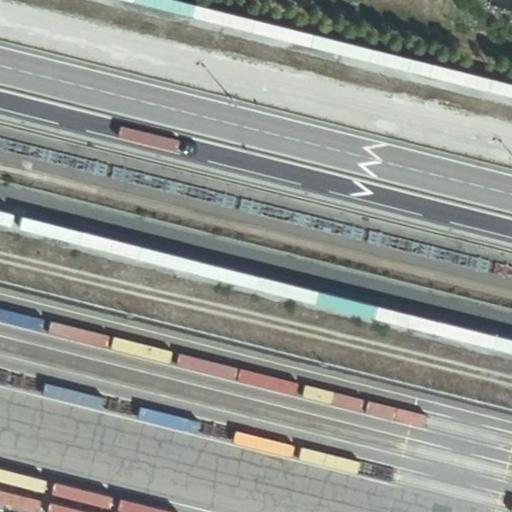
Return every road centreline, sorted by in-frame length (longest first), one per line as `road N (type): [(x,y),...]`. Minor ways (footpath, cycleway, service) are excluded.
road 1 (unclassified): [(511,192),(0,63)]
road 2 (unclassified): [(0,101),(511,229)]
